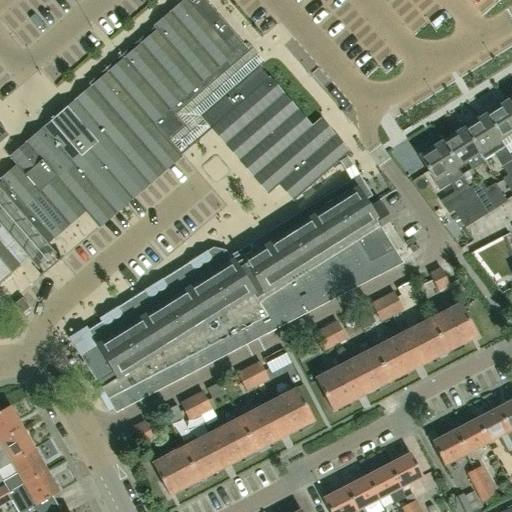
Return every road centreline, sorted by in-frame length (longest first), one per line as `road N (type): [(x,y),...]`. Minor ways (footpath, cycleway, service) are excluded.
road 1 (residential): [(447,251),(87,441)]
road 2 (residential): [(447,251),(369,144),(366,122),(381,104),(511,19)]
road 3 (residential): [(238,511),(301,466),(389,421),(413,396),(493,354),(511,353)]
road 4 (residential): [(87,441),(37,369),(0,365)]
